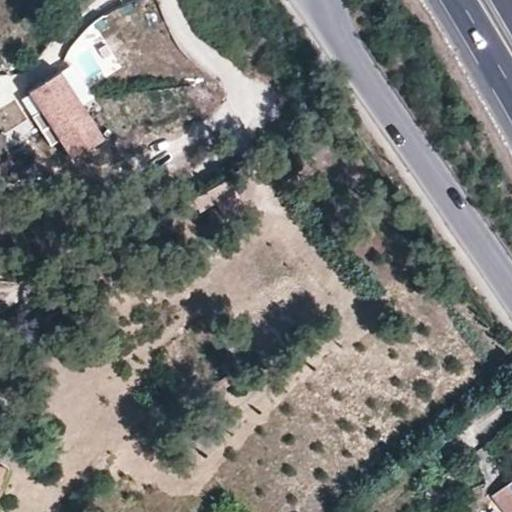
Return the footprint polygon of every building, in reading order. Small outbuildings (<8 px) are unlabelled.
[(114,18),(100,24),(105,38),(121,32),(114,18)] [(24,143),(81,105),(59,72),(28,92),(41,111),(24,122),(30,131),(20,137),(24,143)] [(103,139),(81,105),(24,143),(28,149),(37,143),(43,151),(60,140),(72,159),(103,139)] [(191,194),(181,201),(187,209),(197,202),(191,194)] [(511,511),(511,483),(495,496),(508,511),(511,511)]
